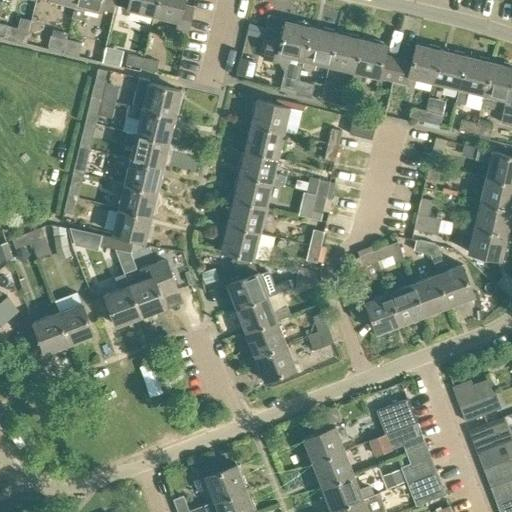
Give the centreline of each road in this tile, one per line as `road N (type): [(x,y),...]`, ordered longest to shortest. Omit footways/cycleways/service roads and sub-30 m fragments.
road 1 (residential): [(92,484),(511,318)]
road 2 (residential): [(511,37),(367,0)]
